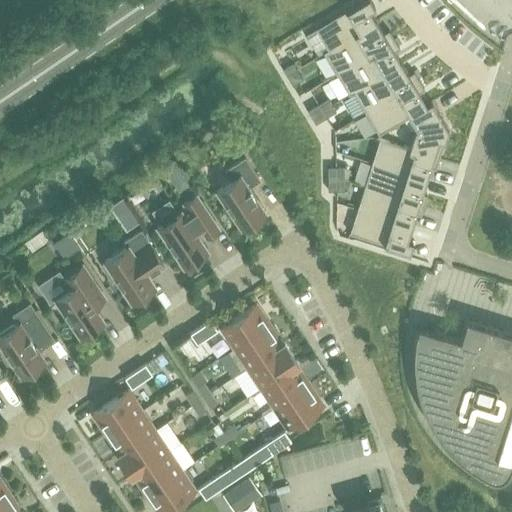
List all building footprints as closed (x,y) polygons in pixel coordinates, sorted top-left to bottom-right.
[(327,48),(376,19),(370,8),(375,5),(371,0),(360,0),(315,28),(327,48)] [(327,48),(323,51),(336,72),(394,38),(389,28),(384,32),(376,19),(327,48)] [(402,62),(395,50),(400,47),(394,38),(336,72),(349,94),(353,92),(402,62)] [(282,68),(286,74),(297,68),(292,61),(282,68)] [(414,70),(409,73),(402,62),(353,92),(365,111),(419,79),(414,70)] [(297,68),(286,74),(292,84),(303,78),(298,68),(297,68)] [(378,133),(409,115),(426,102),(420,91),(425,88),(419,79),(365,111),(378,133)] [(318,103),(322,110),(332,103),(328,97),(318,103)] [(408,147),(439,156),(448,127),(431,99),(426,102),(409,115),(416,127),(415,127),(408,147)] [(307,109),(311,116),(322,110),(318,103),(307,109)] [(336,110),(332,103),(322,110),(326,116),(336,110)] [(311,116),(315,123),(326,116),(322,110),(311,116)] [(430,166),(435,168),(439,156),(408,147),(379,137),(379,138),(371,161),(426,179),(430,166)] [(216,189),(241,226),(247,223),(252,224),(259,220),(260,214),(265,211),(249,186),(260,179),(245,157),(225,170),(232,179),(216,189)] [(421,192),(426,179),(371,161),(364,185),(424,204),(427,193),(421,192)] [(328,166),(328,178),(336,178),(336,166),(328,166)] [(336,178),(344,178),(344,166),(336,166),(336,178)] [(328,178),(328,190),(336,190),(336,178),(328,178)] [(344,178),(336,178),(336,190),(344,190),(344,178)] [(411,225),(415,212),(421,214),(424,204),(364,185),(357,208),(411,225)] [(206,236),(218,227),(196,194),(184,202),(186,206),(157,225),(180,260),(178,261),(183,268),(196,259),(195,257),(207,249),(198,236),(204,232),(206,236)] [(349,232),(409,251),(413,239),(407,238),(411,225),(357,208),(349,232)] [(148,274),(164,264),(141,229),(124,241),(127,245),(104,260),(106,262),(102,265),(112,280),(116,277),(131,300),(155,284),(148,274)] [(105,297),(82,264),(63,277),(70,287),(55,297),(80,335),(85,331),(87,335),(101,326),(98,322),(103,319),(94,305),(105,297)] [(234,347),(270,323),(256,302),(220,326),(234,347)] [(51,334),(30,303),(29,303),(34,311),(0,333),(0,342),(21,374),(44,358),(35,345),(51,334)] [(460,336),(418,324),(417,329),(416,328),(416,329),(413,355),(416,382),(420,395),(431,421),(438,433),(462,459),(489,476),(492,477),(497,477),(501,476),(505,474),(507,472),(511,460),(511,331),(466,317),(460,336)] [(217,329),(210,318),(190,332),(197,342),(217,329)] [(283,342),(270,323),(234,347),(247,366),(283,342)] [(285,341),(283,342),(247,366),(261,387),(297,363),(299,362),(285,341)] [(152,373),(145,362),(125,376),(131,386),(152,373)] [(310,383),(297,363),(261,387),(274,407),(310,383)] [(203,395),(210,391),(204,381),(197,386),(203,395)] [(323,403),(310,383),(274,407),(288,427),(323,403)] [(106,432),(142,409),(128,388),(92,412),(106,432)] [(192,404),(199,399),(192,389),(185,394),(192,404)] [(217,401),(210,391),(203,395),(210,406),(217,401)] [(205,409),(199,399),(192,404),(199,414),(205,409)] [(142,409),(106,432),(119,452),(155,428),(142,409)] [(223,431),(228,438),(238,431),(233,424),(223,431)] [(155,428),(119,452),(117,454),(131,474),(133,473),(169,449),(155,428)] [(284,429),(264,442),(271,453),(287,442),(291,439),(284,429)] [(228,438),(223,431),(213,437),(218,444),(228,438)] [(264,442),(253,450),(260,460),(271,453),(264,442)] [(169,449),(133,473),(146,492),(181,468),(169,449)] [(253,450),(241,458),(248,468),(260,460),(253,450)] [(241,458),(230,466),(237,476),(248,468),(241,458)] [(230,466),(218,473),(226,483),(237,476),(230,466)] [(161,511),(195,489),(181,468),(146,492),(158,511),(161,511)] [(218,473),(198,487),(205,497),(222,486),(226,483),(218,473)] [(254,498),(261,493),(250,476),(232,489),(226,493),(224,494),(233,508),(235,511),(254,498)] [(0,503),(12,495),(0,477),(0,503)] [(22,511),(12,495),(0,503),(0,511),(22,511)] [(382,511),(380,501),(369,505),(368,504),(351,509),(351,511),(382,511)]
